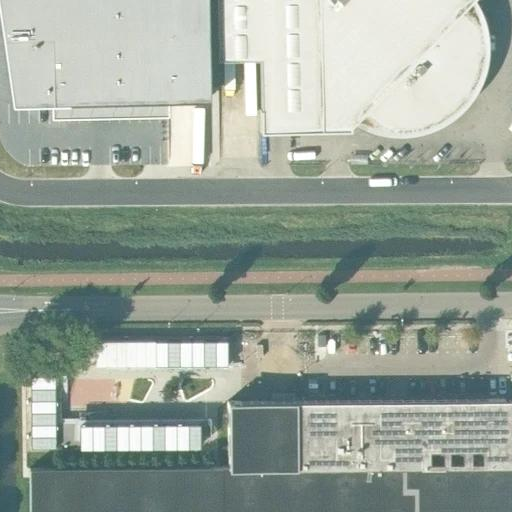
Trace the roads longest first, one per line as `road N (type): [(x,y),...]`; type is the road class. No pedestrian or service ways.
road 1 (residential): [(0,188),(30,195),(511,189)]
road 2 (residential): [(278,307),(279,363),(487,361),(484,304)]
road 3 (unclassified): [(0,310),(278,307)]
road 4 (unclassified): [(278,307),(484,304)]
